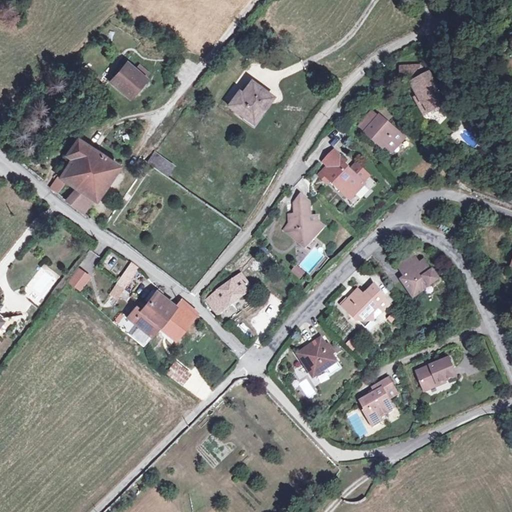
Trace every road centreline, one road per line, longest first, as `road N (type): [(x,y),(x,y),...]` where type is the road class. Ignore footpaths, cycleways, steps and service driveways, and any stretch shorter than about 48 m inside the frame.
road 1 (residential): [(187,300),(240,238),(311,121),(380,55),(428,24)]
road 2 (residential): [(250,361),(95,511)]
road 3 (residential): [(385,229),(420,232),(449,250),(511,368)]
road 4 (residential): [(250,361),(385,229)]
road 5 (residential): [(56,201),(187,300)]
road 6 (residential): [(265,382),(323,448),(351,456),(384,452)]
road 7 (residential): [(166,110),(256,0)]
road 8 (residential): [(385,229),(437,194),(511,216)]
road 9 (residential): [(511,401),(384,452)]
